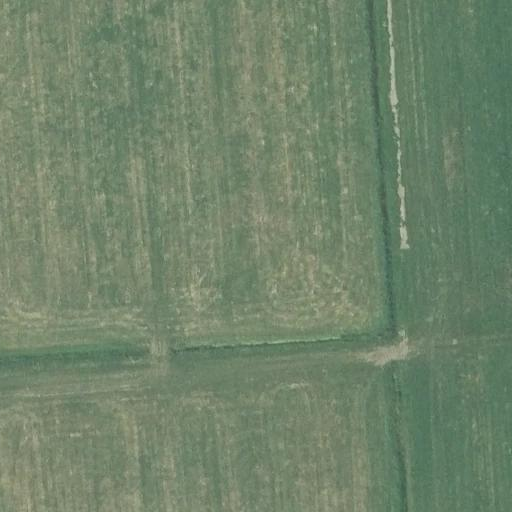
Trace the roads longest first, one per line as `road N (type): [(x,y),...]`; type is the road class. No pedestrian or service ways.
road 1 (track): [(511,334),(368,363),(162,378),(156,333)]
road 2 (track): [(162,378),(0,389)]
